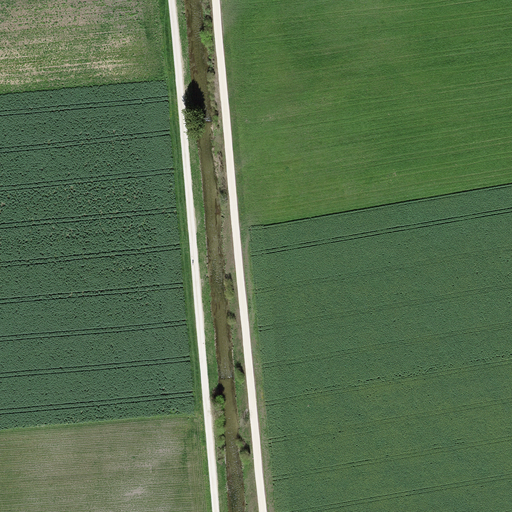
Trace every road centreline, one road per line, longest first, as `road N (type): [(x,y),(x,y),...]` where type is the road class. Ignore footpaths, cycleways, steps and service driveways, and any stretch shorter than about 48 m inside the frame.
road 1 (track): [(264,511),(216,0)]
road 2 (track): [(215,511),(169,0)]
